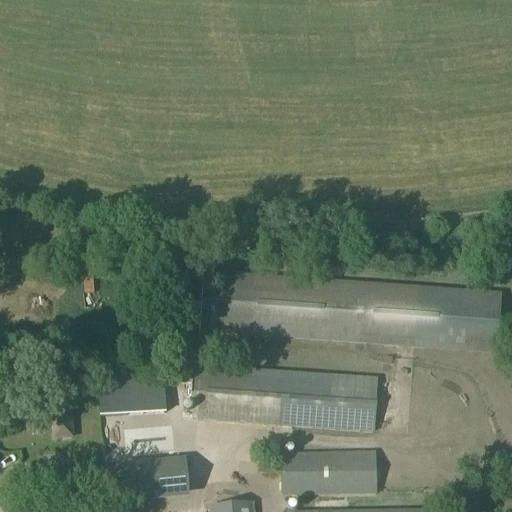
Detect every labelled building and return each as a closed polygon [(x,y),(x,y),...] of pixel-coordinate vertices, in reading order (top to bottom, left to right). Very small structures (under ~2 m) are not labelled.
[(204,275),(200,332),(497,353),(501,296),(204,275)] [(194,383),(192,423),(373,436),(377,381),(195,368),(194,383)] [(71,440),(68,411),(48,412),(51,442),(71,440)] [(374,454),(280,456),(281,500),(375,498),(374,454)] [(137,466),(8,476),(11,507),(124,497),(124,507),(140,505),(137,466)]
